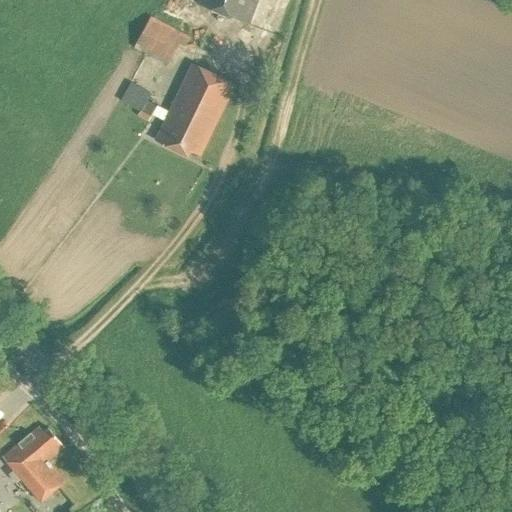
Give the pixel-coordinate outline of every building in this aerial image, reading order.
[(199,0),(197,6),(263,31),(275,0),(199,0)] [(153,18),(137,48),(168,66),(180,44),(187,48),(192,39),(153,18)] [(155,140),(188,156),(191,151),(201,156),(235,85),(192,64),(168,113),(172,115),(169,122),(165,120),(155,140)] [(157,104),(148,99),(139,114),(148,120),(157,104)] [(48,461),(66,446),(50,427),(45,431),(41,425),(5,454),(44,502),(66,484),(48,461)]
